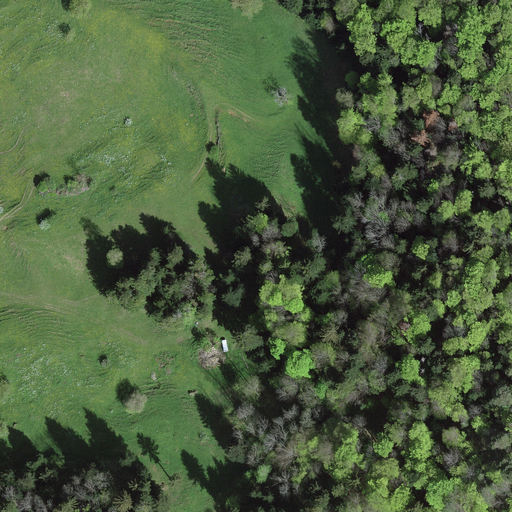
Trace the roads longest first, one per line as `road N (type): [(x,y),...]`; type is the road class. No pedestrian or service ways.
road 1 (track): [(0,297),(69,312),(147,343),(167,343),(217,320)]
road 2 (track): [(190,178),(207,158),(215,101),(262,124),(290,117)]
